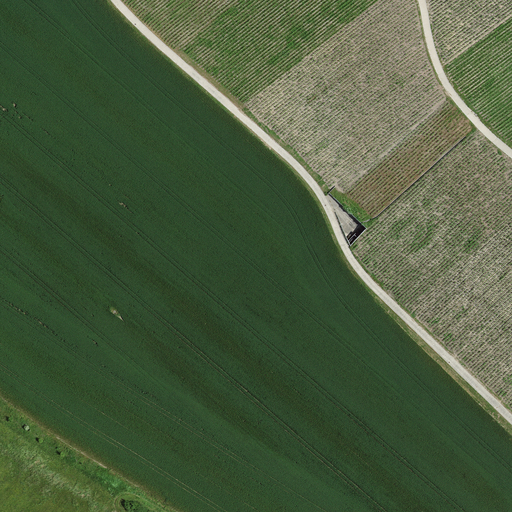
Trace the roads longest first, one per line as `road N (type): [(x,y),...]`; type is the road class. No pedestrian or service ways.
road 1 (track): [(511,419),(363,275),(304,172),(115,0)]
road 2 (track): [(422,0),(446,83),(511,153)]
